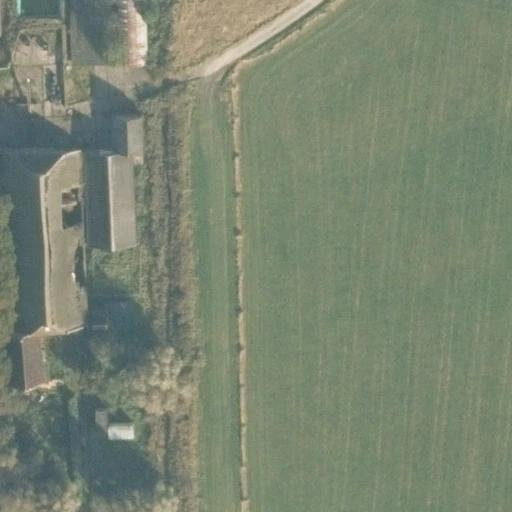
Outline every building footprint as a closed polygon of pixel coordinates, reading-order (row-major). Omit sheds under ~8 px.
[(112,0),(73,0),(73,60),(112,60),(112,0)] [(114,0),(116,65),(146,64),(144,0),(114,0)] [(142,159),(140,112),(110,114),(112,148),(85,150),(89,244),(136,242),(132,160),(142,159)] [(131,298),(94,300),(95,326),(133,324),(131,298)] [(43,378),(39,325),(5,328),(9,383),(43,378)]
